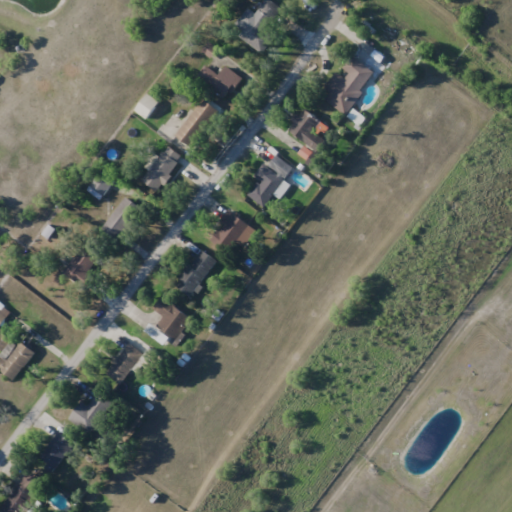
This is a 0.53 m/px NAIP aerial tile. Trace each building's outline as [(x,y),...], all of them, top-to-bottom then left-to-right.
[(230,29),(262,54),(275,38),(266,30),(282,9),(271,0),(266,0),(255,15),(246,8),(230,29)] [(345,115),(375,73),(350,54),(319,96),(345,115)] [(217,76),(208,66),(199,74),(223,99),(242,81),(228,66),(217,76)] [(191,147),(219,112),(204,99),(175,135),(191,147)] [(287,129),(317,152),(326,141),(314,132),(321,122),(303,108),(287,129)] [(184,159),(169,147),(140,181),(155,193),(184,159)] [(291,185),(284,180),(293,168),(275,154),(246,194),(264,208),(274,195),(280,199),(291,185)] [(114,181),(100,171),(86,190),(100,200),(114,181)] [(120,241),(142,208),(125,196),(102,229),(120,241)] [(239,241),(242,244),(253,233),(232,210),(207,233),(225,253),(239,241)] [(93,278),(86,271),(101,257),(87,242),(60,268),(81,290),(93,278)] [(217,261),(202,250),(176,284),(191,296),(217,261)] [(165,346),(172,338),(175,341),(192,320),(164,296),(153,309),(163,317),(150,332),(165,346)] [(0,302),(15,317),(0,334),(0,302)] [(0,328),(10,341),(0,350),(0,328)] [(0,368),(18,384),(44,356),(18,340),(0,360),(0,368)] [(105,371),(119,384),(145,356),(131,343),(105,371)] [(87,407),(82,402),(69,420),(90,436),(113,404),(98,393),(87,407)] [(53,469),(75,447),(60,432),(38,454),(53,469)] [(26,511),(25,511),(44,482),(27,471),(0,511),(26,511)]
